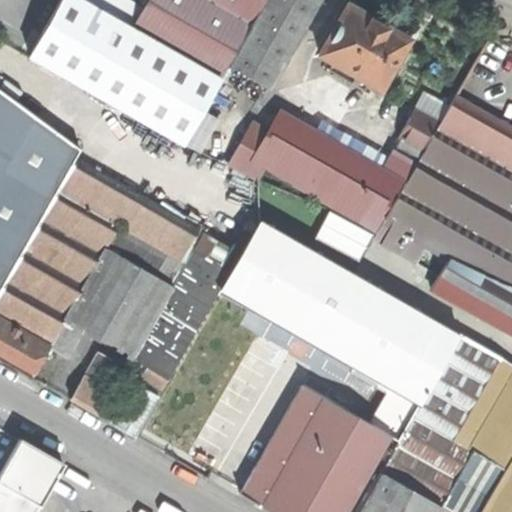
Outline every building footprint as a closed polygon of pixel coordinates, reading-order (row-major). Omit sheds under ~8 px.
[(226,61),(271,88),(320,0),(146,0),(144,4),(136,0),(60,0),(31,52),(183,139),(226,61)] [(379,87),(408,36),(388,24),(390,21),(390,16),(388,12),(384,8),(378,6),(373,8),(368,12),(348,1),(318,51),(331,59),(326,66),(361,86),(366,79),(379,87)] [(0,287),(76,155),(81,147),(0,87),(0,287)] [(426,87),(414,106),(439,120),(450,100),(426,87)] [(429,287),(511,334),(511,126),(454,94),(450,100),(439,120),(422,148),(403,182),(376,229),(412,244),(416,238),(447,257),(429,287)] [(398,135),(422,148),(439,120),(414,106),(398,135)] [(376,229),(403,182),(377,167),(277,111),(266,127),(248,156),(233,148),(224,163),(255,176),(261,163),(376,229)] [(249,119),(233,148),(248,156),(266,127),(249,119)] [(398,135),(377,167),(403,182),(422,148),(398,135)] [(216,233),(76,155),(0,287),(0,357),(7,361),(31,375),(48,344),(67,355),(82,329),(63,318),(104,248),(172,287),(132,355),(142,361),(134,374),(159,389),(217,287),(249,231),(227,214),(216,233)] [(388,383),(417,400),(457,331),(255,219),(249,231),(217,287),(388,383)] [(82,329),(132,355),(172,287),(104,248),(63,318),(82,329)] [(472,448),(505,466),(511,452),(511,365),(457,331),(417,400),(410,413),(472,448)] [(124,371),(95,354),(70,397),(86,406),(109,419),(123,394),(113,389),(124,371)] [(159,395),(138,382),(114,421),(136,434),(159,395)] [(342,511),(387,433),(395,438),(404,423),(384,411),(375,426),(300,383),(241,491),(276,511),(342,511)] [(410,413),(417,400),(388,383),(376,407),(384,411),(404,423),(410,413)] [(436,511),(472,448),(410,413),(404,423),(395,438),(354,511),(436,511)] [(0,511),(31,511),(61,461),(18,435),(15,441),(9,439),(3,448),(8,451),(0,465),(0,511)] [(511,511),(511,452),(505,466),(478,511),(511,511)]
